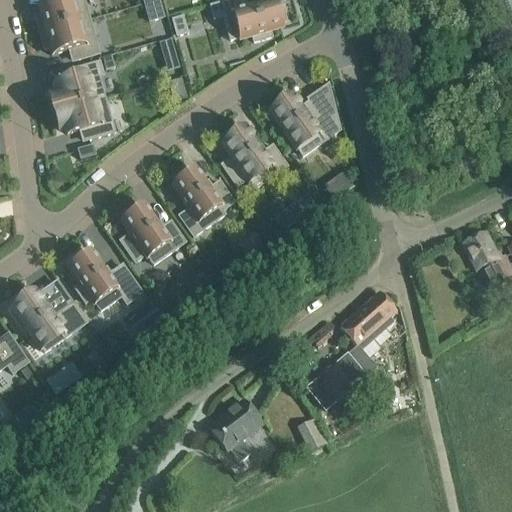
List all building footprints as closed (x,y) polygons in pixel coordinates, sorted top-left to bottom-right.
[(89,22),(82,0),(56,0),(58,5),(38,11),(40,18),(34,20),(39,36),(89,22)] [(280,6),(275,8),(273,3),(247,10),(243,0),(239,0),(210,8),(214,21),(223,19),(230,42),(239,40),(240,42),(252,39),(253,45),(271,40),(269,34),(281,30),(280,26),(286,24),(280,6)] [(511,0),(481,0),(505,61),(511,58),(511,0)] [(158,2),(144,6),(149,23),(163,19),(158,2)] [(177,38),(186,35),(182,20),(173,22),(177,38)] [(99,56),(89,22),(39,36),(44,52),(49,50),(51,57),(71,52),(74,63),(99,56)] [(159,45),(162,55),(174,52),(171,42),(159,45)] [(111,60),(102,62),(105,74),(114,71),(111,60)] [(102,78),(99,65),(70,73),(73,84),(54,90),(55,96),(49,97),(54,115),(104,101),(98,79),(102,78)] [(297,151),(302,158),(339,132),(328,87),(307,101),(310,105),(301,111),(294,100),(289,103),(286,98),(271,109),(274,114),(270,117),(295,152),(297,151)] [(114,135),(104,101),(54,115),(59,132),(65,130),(67,136),(82,132),(85,144),(114,135)] [(236,189),(248,181),(255,190),(286,169),(272,148),(262,155),(246,133),(242,135),(239,131),(223,141),(227,146),(223,149),(231,161),(221,168),(236,189)] [(100,166),(97,157),(81,162),(84,171),(100,166)] [(205,230),(224,217),(221,213),(233,205),(219,185),(209,191),(196,173),(192,175),(188,171),(173,181),(177,186),(172,189),(188,212),(178,219),(193,239),(205,230)] [(309,198),(299,205),(308,219),(318,211),(309,198)] [(170,224),(160,231),(144,208),(140,211),(137,206),(122,217),(125,222),(121,225),(129,237),(119,244),(134,265),(144,258),(146,261),(148,259),(153,267),(185,245),(170,224)] [(240,243),(245,256),(264,248),(258,235),(240,243)] [(499,262),(495,253),(486,235),(463,246),(477,274),(482,272),(492,293),(510,284),(509,281),(511,279),(511,274),(505,260),(499,262)] [(79,288),(74,291),(84,307),(89,304),(92,308),(94,306),(100,314),(120,301),(125,309),(141,298),(122,269),(107,279),(92,256),(88,259),(85,254),(69,264),(72,269),(68,272),(79,288)] [(16,310),(12,313),(39,352),(42,350),(44,354),(86,326),(71,305),(52,319),(36,296),(32,299),(28,294),(13,305),(16,310)] [(368,362),(399,335),(393,329),(401,322),(396,315),(378,296),(340,329),(368,362)] [(157,311),(145,320),(151,329),(164,320),(157,311)] [(0,372),(6,368),(12,376),(18,372),(25,367),(27,365),(7,337),(0,341),(0,372)] [(335,366),(316,382),(329,398),(335,405),(345,396),(354,389),(366,379),(347,357),(335,366)] [(25,367),(18,372),(25,382),(32,377),(25,367)] [(44,383),(54,398),(67,389),(58,374),(44,383)] [(264,429),(243,401),(207,428),(227,456),(264,429)] [(313,455),(331,444),(315,419),(297,430),(313,455)]
